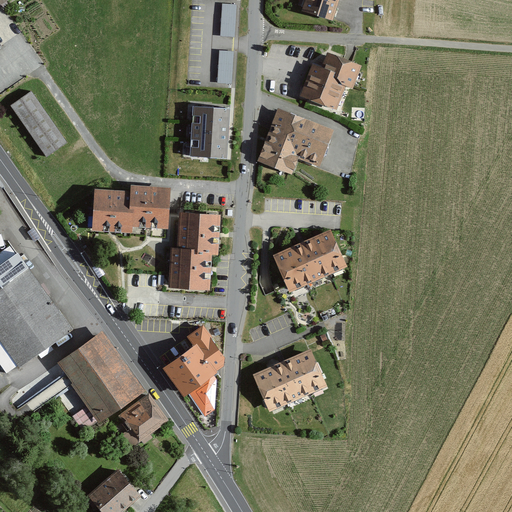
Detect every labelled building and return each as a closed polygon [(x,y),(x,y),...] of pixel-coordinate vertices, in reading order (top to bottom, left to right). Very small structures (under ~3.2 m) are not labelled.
[(0,0),(0,6),(1,8),(13,0),(0,0)] [(342,0),(307,0),(303,15),(334,25),(342,0)] [(237,36),(238,3),(223,3),(222,36),(237,36)] [(218,82),(234,83),(235,50),(220,49),(218,82)] [(324,74),(314,70),(301,100),(336,115),(346,90),(354,93),(363,72),(330,58),(324,74)] [(67,146),(33,96),(13,109),(47,160),(67,146)] [(231,112),(190,110),(188,161),(229,163),(231,112)] [(334,135),(279,113),(258,166),(292,179),(298,163),(320,172),(334,135)] [(132,195),(94,193),(91,235),(130,237),(130,232),(132,195)] [(170,197),(132,195),(130,232),(168,234),(170,197)] [(224,219),(180,216),(177,256),(212,258),(221,259),(224,219)] [(39,239),(33,229),(28,232),(34,242),(39,239)] [(330,235),(274,261),(290,297),(347,272),(330,235)] [(210,294),(212,258),(177,256),(170,255),(168,292),(210,294)] [(71,334),(20,257),(0,269),(0,343),(17,369),(71,334)] [(99,264),(94,267),(100,277),(106,274),(99,264)] [(195,346),(164,368),(185,397),(189,394),(205,417),(215,410),(217,381),(214,376),(218,373),(217,371),(222,367),(223,357),(211,339),(212,337),(203,326),(188,337),(195,346)] [(144,394),(101,334),(58,365),(100,425),(144,394)] [(313,354),(254,378),(270,416),(329,392),(313,354)] [(167,425),(146,398),(119,419),(140,446),(167,425)] [(72,414),(80,426),(93,418),(85,406),(72,414)] [(126,511),(141,499),(117,471),(88,497),(101,511),(126,511)]
